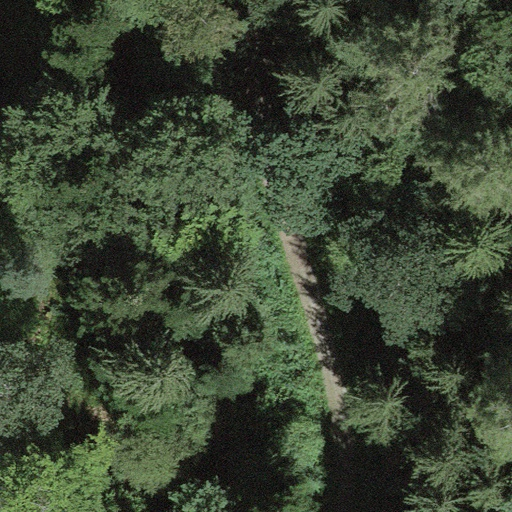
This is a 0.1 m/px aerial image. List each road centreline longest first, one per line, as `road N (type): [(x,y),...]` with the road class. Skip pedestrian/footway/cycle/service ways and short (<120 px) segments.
road 1 (track): [(28,0),(30,75),(54,185),(117,425),(151,480),(190,485),(231,457),(252,417),(295,256)]
road 2 (track): [(342,511),(342,443),(322,339),(265,171),(245,0)]
